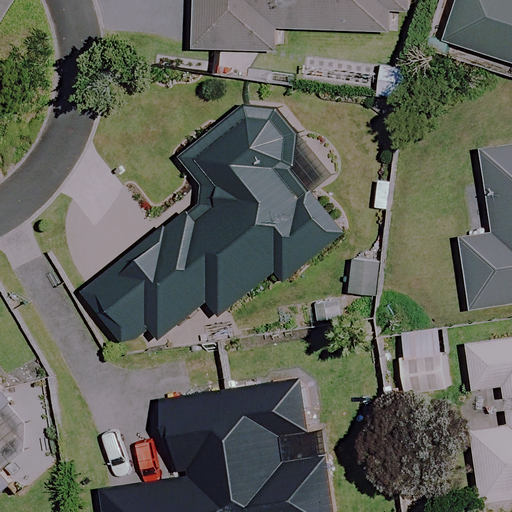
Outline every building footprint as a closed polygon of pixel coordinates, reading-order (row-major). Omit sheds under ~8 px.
[(405,14),(405,0),(185,0),(185,47),(285,47),(285,32),(391,32),(391,14),(405,14)] [(511,0),(454,0),(441,38),(511,63),(511,0)] [(409,67),(303,62),(301,95),(408,100),(409,67)] [(287,101),(249,98),(182,149),(214,190),(90,285),(133,340),(160,319),(169,331),(219,293),(230,308),(287,264),(294,273),(353,227),(303,162),(308,124),(287,101)] [(511,148),(473,153),(484,233),(458,236),(467,310),(511,304),(511,148)] [(387,255),(356,252),(352,287),(383,290),(387,255)] [(472,390),(502,386),(504,398),(511,396),(511,410),(506,412),(508,427),(470,432),(479,504),(511,499),(511,337),(466,344),(472,390)] [(457,384),(449,348),(403,357),(411,394),(457,384)] [(304,430),(297,380),(192,396),(155,401),(167,481),(101,490),(104,511),(328,511),(321,459),(284,464),(280,434),(304,430)] [(0,390),(0,492),(14,480),(0,464),(0,415),(12,405),(0,390)]
